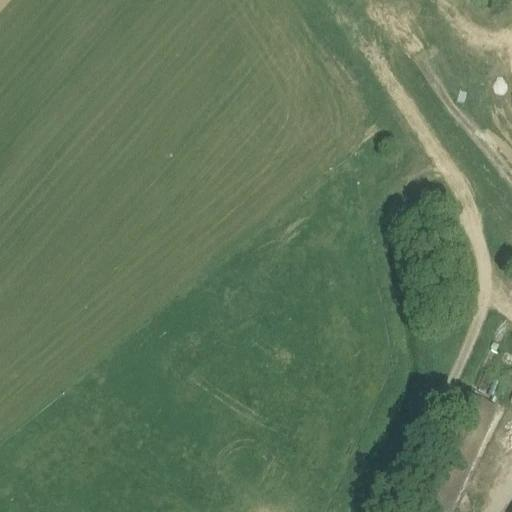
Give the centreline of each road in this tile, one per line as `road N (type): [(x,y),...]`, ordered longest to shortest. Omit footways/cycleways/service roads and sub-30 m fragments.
road 1 (unclassified): [(391,511),(486,307),(485,263),(471,223),(412,134)]
road 2 (track): [(412,134),(325,0)]
